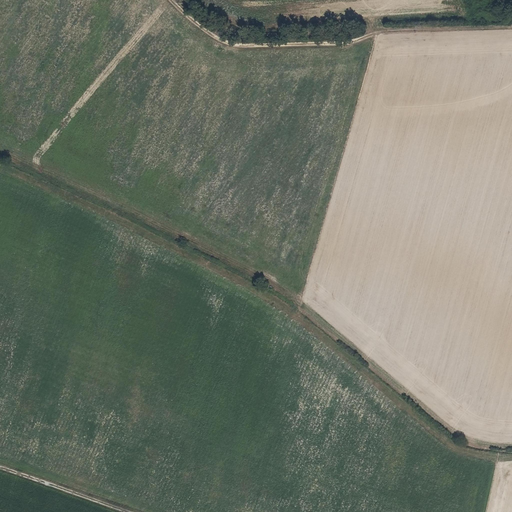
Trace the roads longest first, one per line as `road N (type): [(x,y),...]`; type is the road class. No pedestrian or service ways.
road 1 (track): [(169,0),(199,31),(241,49),(511,28)]
road 2 (track): [(0,466),(123,511)]
